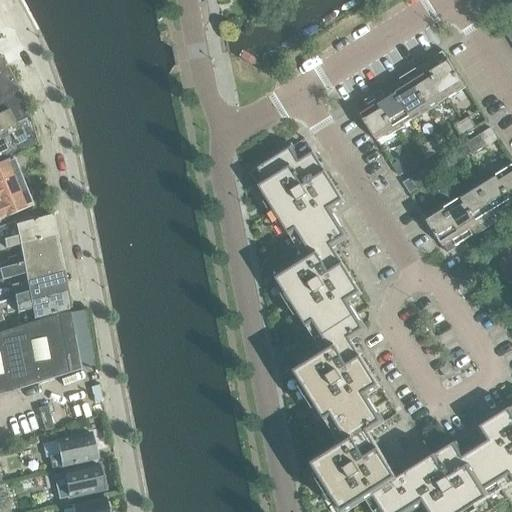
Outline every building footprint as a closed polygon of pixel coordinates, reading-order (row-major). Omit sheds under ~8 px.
[(445,52),(427,63),(449,98),(467,88),(445,52)] [(427,63),(409,73),(432,109),(449,98),(427,63)] [(409,73),(391,84),(414,120),(432,109),(409,73)] [(391,84),(374,95),(396,130),(414,120),(391,84)] [(396,130),(374,95),(356,106),(378,142),(396,130)] [(470,117),(463,121),(470,132),(476,128),(470,117)] [(470,132),(463,121),(456,126),(462,137),(470,132)] [(481,135),(475,139),(481,150),(488,146),(481,135)] [(436,139),(429,144),(436,154),(443,150),(436,139)] [(481,150),(475,139),(467,144),(473,155),(481,150)] [(436,154),(429,144),(421,148),(428,159),(436,154)] [(251,172),(289,234),(331,208),(344,200),(313,151),(300,159),(292,147),(251,172)] [(447,157),(440,161),(447,172),(454,168),(447,157)] [(13,158),(0,163),(0,183),(20,174),(13,158)] [(393,165),(399,175),(407,171),(400,160),(393,165)] [(447,172),(440,161),(433,166),(439,177),(447,172)] [(511,161),(495,172),(511,198),(511,161)] [(511,198),(495,172),(478,183),(500,219),(511,211),(511,198)] [(0,202),(26,190),(20,174),(0,183),(0,202)] [(404,183),(411,194),(418,189),(411,178),(404,183)] [(478,183),(461,194),(484,230),(500,219),(478,183)] [(26,190),(0,202),(0,220),(33,207),(26,190)] [(461,194),(443,205),(466,241),(484,230),(461,194)] [(466,241),(443,205),(426,217),(448,252),(466,241)] [(278,278),(315,338),(356,312),(349,301),(362,293),(333,245),(348,236),(331,208),(289,234),(306,261),(278,278)] [(0,251),(21,246),(55,236),(54,229),(55,227),(54,221),(52,219),(52,217),(17,225),(19,237),(0,240),(0,251)] [(0,270),(24,264),(59,255),(58,248),(59,245),(58,240),(56,238),(55,236),(21,246),(22,255),(7,259),(8,262),(0,263),(0,270)] [(28,283),(63,273),(62,271),(63,269),(62,263),(60,261),(59,255),(24,264),(0,270),(0,277),(1,277),(2,281),(26,275),(28,283)] [(0,309),(7,308),(31,302),(66,292),(65,285),(66,283),(65,277),(63,275),(63,273),(28,283),(11,286),(15,299),(0,302),(0,309)] [(70,311),(69,309),(71,306),(70,300),(67,298),(66,292),(31,302),(7,308),(8,314),(17,312),(18,314),(33,311),(35,320),(70,311)] [(296,370),(334,432),(375,407),(366,394),(380,385),(351,338),(366,328),(356,312),(315,338),(324,353),(296,370)] [(0,396),(82,370),(71,313),(8,332),(0,333),(0,396)] [(3,316),(0,317),(0,333),(8,332),(3,316)] [(489,440),(476,448),(502,489),(511,483),(511,406),(480,426),(489,440)] [(347,511),(368,499),(376,511),(414,488),(405,473),(401,475),(397,477),(368,431),(383,421),(375,407),(334,432),(343,446),(310,466),(339,511),(347,511)] [(59,454),(61,467),(96,459),(93,448),(95,448),(96,442),(93,437),(91,437),(90,434),(56,442),(59,454)] [(414,488),(376,511),(409,511),(420,505),(424,503),(429,511),(466,511),(502,489),(476,448),(464,455),(455,441),(405,473),(414,488)] [(67,486),(70,498),(107,490),(102,467),(99,468),(99,465),(64,472),(67,486)] [(0,506),(9,504),(4,488),(0,488),(0,506)] [(71,511),(109,511),(111,510),(110,503),(107,501),(106,499),(71,506),(71,511)]
